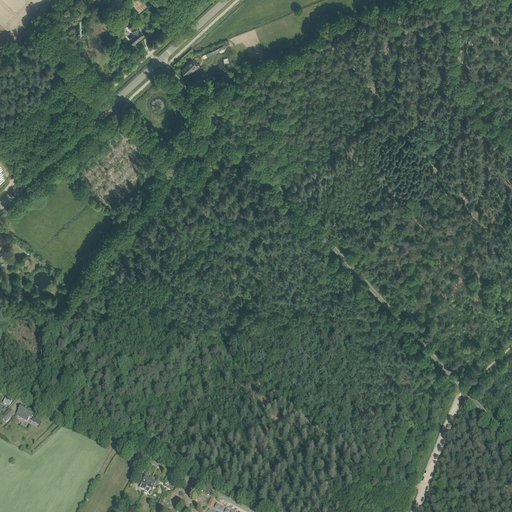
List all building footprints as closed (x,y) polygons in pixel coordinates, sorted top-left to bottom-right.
[(129,39),(134,44),(143,35),(139,31),(140,30),(139,29),(138,30),(137,28),(136,28),(134,24),(129,28),(132,33),(133,32),(135,34),(129,39)] [(207,57),(219,52),(220,53),(225,51),(223,46),(205,54),(207,57)] [(189,72),(191,74),(198,67),(192,61),(181,70),(185,75),(189,72)] [(197,75),(194,78),(198,82),(205,76),(202,73),(198,76),(197,75)] [(28,255),(30,253),(14,239),(13,241),(28,255)] [(0,253),(0,257),(7,264),(10,261),(6,256),(2,252),(0,253)] [(3,403),(9,406),(11,402),(12,400),(6,397),(3,403)] [(21,406),(16,415),(27,421),(29,417),(31,418),(34,413),(21,406)] [(2,417),(6,422),(14,414),(10,410),(2,417)] [(145,477),(139,488),(145,491),(151,480),(146,478),(148,474),(145,472),(143,476),(145,477)] [(151,480),(145,491),(148,493),(150,489),(152,490),(155,485),(157,486),(159,484),(158,484),(160,480),(157,478),(155,482),(151,480)] [(164,486),(173,490),(174,488),(170,485),(171,483),(167,480),(164,486)]
